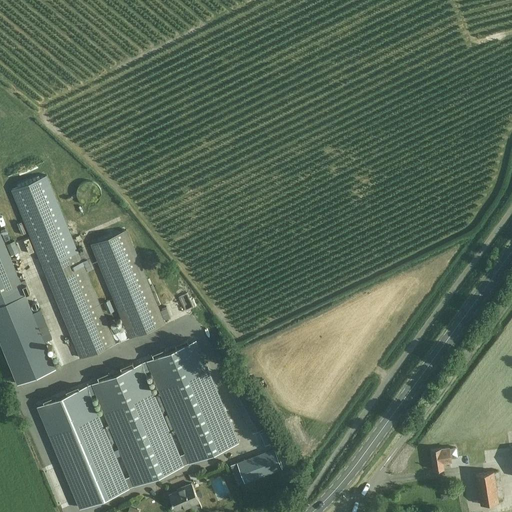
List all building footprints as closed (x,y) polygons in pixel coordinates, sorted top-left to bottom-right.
[(47,175),(12,189),(42,264),(81,358),(165,323),(127,229),(91,244),(126,327),(112,333),(78,249),(47,175)] [(14,221),(19,233),(24,231),(20,219),(14,221)] [(0,296),(22,287),(0,232),(0,296)] [(8,244),(12,255),(20,252),(15,241),(8,244)] [(0,304),(0,337),(17,379),(19,383),(56,368),(44,340),(48,339),(46,334),(42,335),(25,294),(0,304)] [(110,300),(104,302),(108,313),(114,311),(110,300)] [(196,340),(147,360),(186,452),(180,455),(184,464),(238,441),(196,340)] [(220,346),(216,349),(221,359),(225,357),(220,346)] [(179,464),(136,365),(86,386),(124,477),(131,474),(135,482),(179,464)] [(253,432),(264,428),(240,385),(230,391),(253,432)] [(135,484),(135,482),(131,474),(124,477),(86,386),(38,406),(81,507),(128,487),(135,484)] [(499,435),(498,423),(490,423),(490,436),(499,435)] [(266,445),(271,443),(265,430),(260,432),(266,445)] [(282,468),(275,449),(274,447),(237,462),(245,482),(282,468)] [(442,449),(431,450),(434,470),(445,469),(444,463),(452,462),(451,458),(457,457),(458,456),(457,448),(456,447),(450,448),(442,449)] [(53,505),(62,502),(50,468),(41,471),(53,505)] [(480,504),(498,501),(494,472),(476,475),(480,504)] [(191,505),(200,502),(192,483),(177,489),(178,490),(169,494),(176,510),(190,504),(191,505)]
